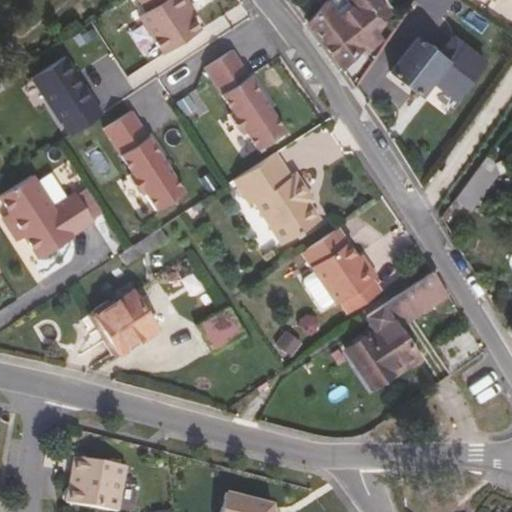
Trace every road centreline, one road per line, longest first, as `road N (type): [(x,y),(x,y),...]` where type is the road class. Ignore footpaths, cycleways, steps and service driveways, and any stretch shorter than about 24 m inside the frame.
road 1 (residential): [(49,384),(279,448),(511,459)]
road 2 (residential): [(511,369),(270,0)]
road 3 (residential): [(28,511),(49,384)]
